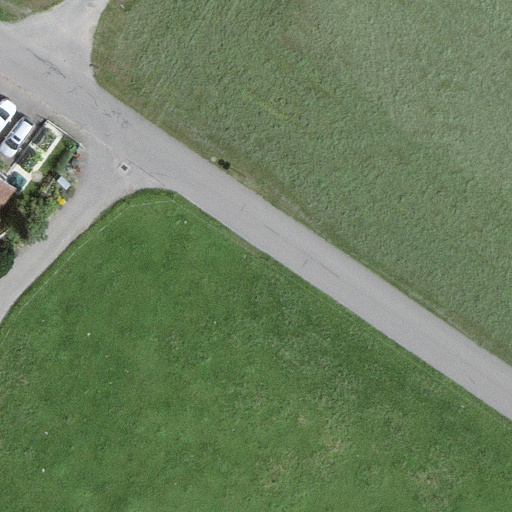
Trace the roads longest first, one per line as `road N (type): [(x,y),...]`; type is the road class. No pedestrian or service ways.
road 1 (unclassified): [(511,366),(0,46)]
road 2 (track): [(155,143),(11,282),(0,305)]
